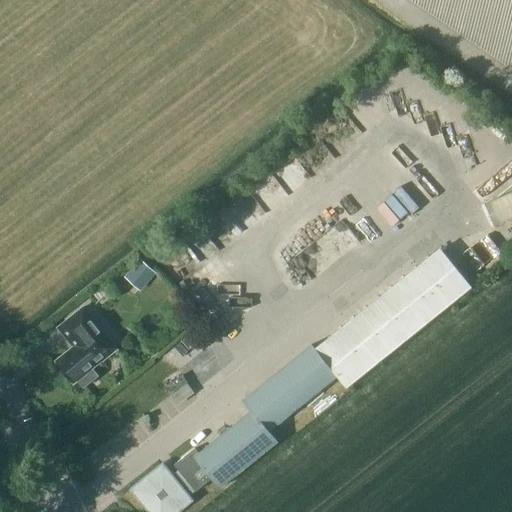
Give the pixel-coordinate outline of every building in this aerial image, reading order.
[(511,182),(487,192),(497,218),(511,212),(511,182)] [(203,214),(220,245),(244,232),(227,201),(203,214)] [(346,388),(471,287),(440,248),(315,349),(311,345),(242,400),(251,410),(199,453),(194,448),(174,464),(178,470),(171,475),(163,465),(133,488),(151,511),(173,511),(190,499),(187,496),(194,490),(195,491),(212,478),(219,488),(277,442),(269,431),(336,376),(346,388)] [(142,288),(155,273),(141,260),(127,275),(142,288)] [(101,361),(116,349),(91,319),(92,318),(83,307),(58,327),(73,347),(55,361),(73,383),(77,380),(83,388),(97,376),(91,369),(100,361),(101,361)] [(177,395),(195,386),(187,371),(169,380),(177,395)]
